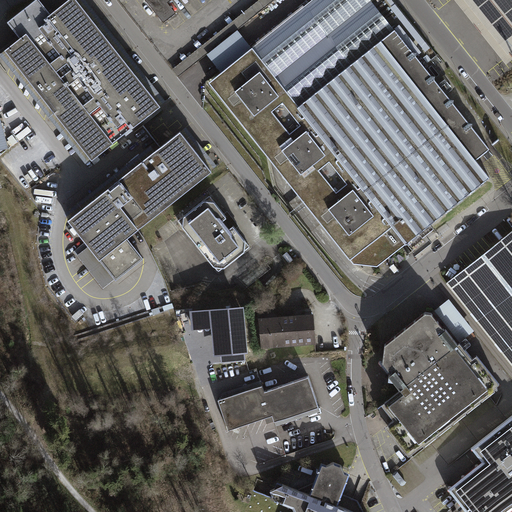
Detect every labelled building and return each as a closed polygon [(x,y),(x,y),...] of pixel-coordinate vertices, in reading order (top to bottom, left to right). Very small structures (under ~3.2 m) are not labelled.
[(165,103),(80,0),(65,0),(52,11),(43,0),(32,0),(7,21),(20,38),(0,54),(0,57),(88,166),(165,103)] [(167,0),(144,0),(161,22),(175,11),(167,0)] [(489,177),(476,160),(489,149),(371,0),(311,0),(209,82),(295,190),(353,264),(377,266),(426,227),(489,177)] [(511,0),(470,0),(511,49),(511,0)] [(215,168),(183,128),(66,219),(115,281),(142,260),(125,239),(215,168)] [(178,220),(218,271),(250,246),(209,196),(178,220)] [(511,226),(442,281),(511,369),(511,226)] [(315,310),(258,314),(260,347),(318,343),(315,310)] [(425,311),(385,343),(383,361),(405,388),(382,407),(395,422),(386,430),(410,458),(455,420),(495,386),(431,311),(425,311)] [(315,399),(306,371),(214,402),(223,429),(315,399)] [(511,409),(471,442),(484,458),(450,485),(470,511),(502,511),(509,507),(511,504),(511,409)] [(313,488),(281,476),(273,499),(304,511),(303,511),(356,511),(343,507),(356,473),(324,461),(313,488)]
